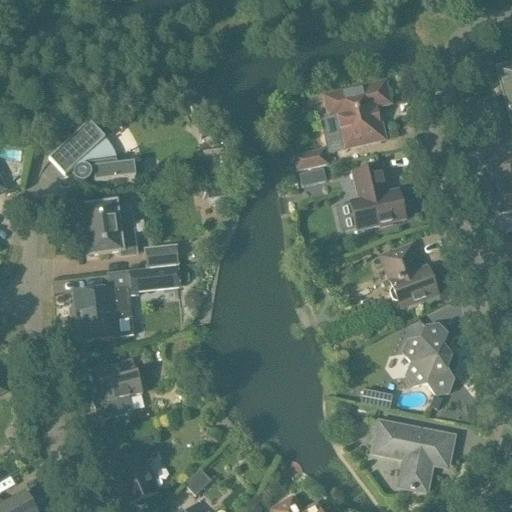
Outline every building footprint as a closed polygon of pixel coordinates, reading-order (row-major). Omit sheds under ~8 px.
[(510,68),(498,71),(504,94),(506,94),(508,101),(506,101),(511,123),(511,64),(510,65),(510,68)] [(346,92),(323,98),(328,118),(325,124),(327,133),(332,136),(340,135),(344,151),(385,142),(384,138),(386,136),(384,129),(382,127),(381,124),(380,124),(377,109),(390,106),(390,102),(392,99),(390,91),(386,89),(385,83),(356,90),(356,91),(346,93),(346,92)] [(53,159),(49,162),(63,177),(67,173),(68,174),(74,168),(76,170),(75,171),(74,172),(73,174),(73,176),(73,177),(73,179),(74,180),(74,181),(75,182),(76,183),(78,185),(80,185),(82,185),(84,185),(86,184),(87,184),(89,182),(90,181),(90,180),(91,179),(91,177),(91,176),(91,175),(93,175),(95,184),(135,178),(134,164),(116,167),(115,163),(115,160),(114,158),(113,156),(112,152),(110,149),(108,146),(105,143),(103,141),(105,139),(89,122),(52,158),(53,159)] [(203,153),(206,177),(226,174),(223,151),(203,153)] [(294,158),(297,173),(327,166),(324,151),(294,158)] [(490,193),(511,187),(511,161),(486,169),(489,180),(486,181),(490,193)] [(350,203),(353,217),(357,233),(380,227),(380,229),(392,227),(391,225),(405,221),(399,197),(389,200),(381,167),(352,174),(358,201),(350,203)] [(511,187),(490,193),(493,206),(496,205),(499,217),(511,213),(511,187)] [(85,209),(83,209),(83,211),(86,227),(85,227),(87,240),(89,256),(89,258),(120,253),(121,258),(136,256),(130,214),(117,216),(115,205),(85,209)] [(411,247),(381,259),(392,290),(391,291),(389,294),(392,302),(396,303),(397,303),(400,310),(437,296),(427,269),(419,272),(416,264),(417,264),(411,247)] [(176,248),(144,252),(146,269),(178,266),(176,248)] [(149,273),(151,291),(179,288),(177,270),(149,273)] [(74,294),(78,328),(76,331),(76,338),(79,340),(80,344),(117,340),(116,339),(133,337),(129,297),(137,296),(136,293),(151,291),(149,273),(129,275),(131,292),(128,292),(128,289),(111,291),(111,290),(74,294)] [(407,343),(402,355),(410,366),(405,378),(413,388),(427,386),(435,397),(448,395),(453,383),(445,372),(447,367),(442,361),(445,355),(441,350),(446,338),(438,327),(425,329),(420,341),(407,343)] [(101,395),(90,397),(97,423),(132,414),(128,399),(142,395),(136,374),(135,374),(132,362),(92,372),(96,386),(101,385),(102,390),(100,391),(101,395)] [(372,455),(399,461),(404,462),(398,489),(426,494),(431,467),(438,468),(438,467),(447,461),(448,461),(453,439),(378,424),(372,455)] [(120,464),(110,469),(116,482),(119,481),(130,506),(134,504),(136,506),(140,507),(143,506),(145,502),(145,499),(158,494),(146,465),(155,452),(149,437),(115,452),(120,464)] [(200,471),(184,487),(195,498),(211,483),(200,471)] [(0,511),(34,511),(25,495),(0,508),(0,511)] [(270,511),(318,511),(316,506),(305,511),(298,511),(292,500),(270,511)]
